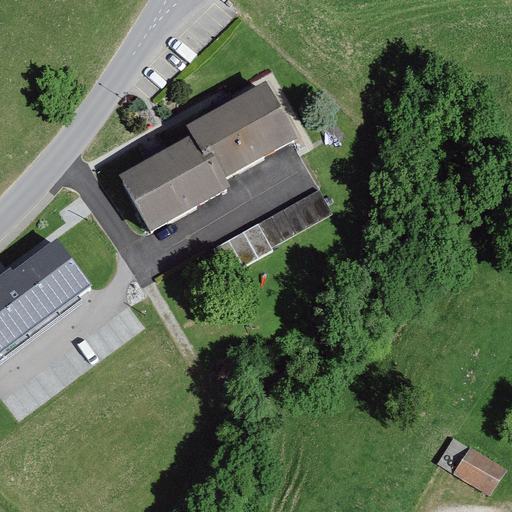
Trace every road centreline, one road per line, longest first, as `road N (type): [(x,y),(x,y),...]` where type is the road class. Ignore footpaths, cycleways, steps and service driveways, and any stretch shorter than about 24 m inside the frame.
road 1 (tertiary): [(167,0),(99,103),(0,219)]
road 2 (track): [(130,246),(197,372)]
